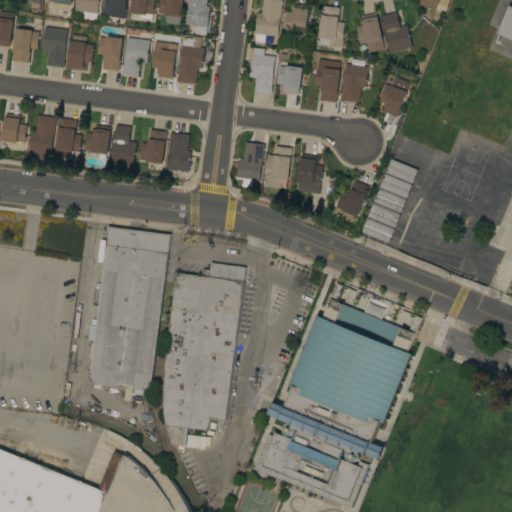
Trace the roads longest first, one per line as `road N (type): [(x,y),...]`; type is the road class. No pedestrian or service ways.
road 1 (residential): [(360,143),(326,128),(0,85)]
road 2 (tertiary): [(210,212),(269,225),(511,323)]
road 3 (residential): [(210,212),(235,0)]
